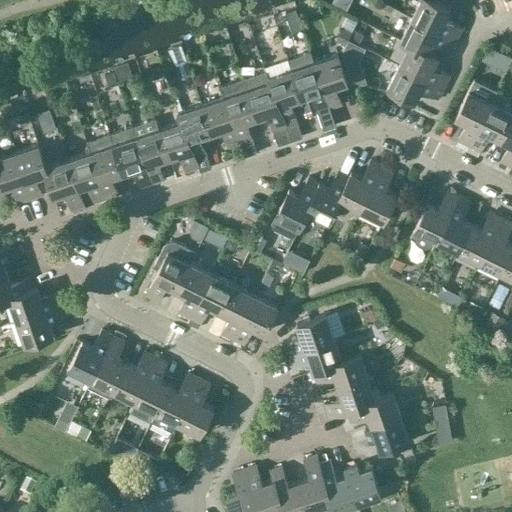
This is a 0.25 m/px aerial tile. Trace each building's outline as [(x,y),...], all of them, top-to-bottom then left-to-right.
[(438,0),(419,0),(412,15),(457,37),(462,25),(445,17),(451,6),(438,0)] [(451,48),(457,37),(412,15),(401,37),(409,42),(410,41),(429,50),(429,49),(434,40),(451,48)] [(438,53),(429,49),(429,50),(410,41),(409,42),(399,62),(444,84),(450,73),(432,64),(438,53)] [(338,51),(314,59),(330,106),(342,102),(336,83),(348,79),(338,51)] [(314,59),(291,66),(301,95),(312,92),(318,110),(330,106),(314,59)] [(444,84),(399,62),(388,84),(415,98),(421,87),(438,95),(444,84)] [(290,99),(301,95),(291,66),(268,74),(269,79),(270,79),(284,121),(285,121),(296,117),(290,99)] [(269,79),(247,86),(257,115),(268,111),(279,143),(291,138),(285,121),(284,121),(270,79),(269,79)] [(246,119),(257,115),(247,86),(225,94),(241,141),(245,154),(257,150),(246,119)] [(458,137),(469,143),(491,98),(469,87),(455,115),(467,120),(458,137)] [(229,145),(241,141),(225,94),(202,101),(212,131),(222,127),(229,145)] [(489,132),(499,137),(511,110),(511,108),(491,98),(469,143),(481,149),(489,132)] [(201,134),(212,131),(202,101),(178,110),(181,119),(182,118),(195,156),(196,156),(207,152),(201,134)] [(501,159),(511,164),(511,110),(499,137),(510,142),(501,159)] [(181,119),(159,126),(169,155),(180,151),(186,169),(199,165),(196,156),(195,156),(182,118),(181,119)] [(159,126),(136,134),(152,181),(164,177),(158,159),(169,155),(159,126)] [(136,134),(113,141),(123,170),(134,167),(140,185),(152,181),(136,134)] [(39,141),(15,149),(31,197),(42,193),(36,175),(46,171),(47,171),(45,164),(46,164),(39,141)] [(113,141),(91,149),(106,196),(118,192),(112,174),(123,170),(113,141)] [(19,200),(31,197),(15,149),(0,154),(0,180),(2,186),(3,186),(13,182),(19,200)] [(95,200),(106,196),(91,149),(68,157),(78,186),(79,185),(88,182),(95,200)] [(85,204),(79,185),(78,186),(68,157),(46,164),(45,164),(47,171),(46,171),(54,194),(66,190),(72,208),(85,204)] [(360,207),(382,163),(371,157),(362,174),(351,169),(349,173),(350,174),(339,197),(340,197),(360,207)] [(393,168),(382,163),(360,207),(382,219),(396,191),(385,185),(393,168)] [(329,219),(340,197),(339,197),(350,174),(349,173),(339,168),(330,185),(320,180),(306,208),(307,208),(329,219)] [(182,174),(166,180),(170,190),(186,184),(182,174)] [(294,235),(307,208),(306,208),(320,180),(309,175),(300,192),(289,186),(275,214),(276,214),(272,221),(273,225),(294,235)] [(433,246),(437,238),(459,193),(447,188),(439,205),(428,200),(414,227),(418,229),(417,232),(418,235),(419,236),(420,237),(422,240),(424,241),(427,243),(433,246)] [(437,238),(458,249),(472,221),(462,216),(470,199),(459,193),(437,238)] [(472,221),(458,249),(480,259),(502,215),(490,209),(482,226),(472,221)] [(511,222),(511,219),(502,215),(480,259),(501,270),(511,248),(511,241),(505,237),(511,222)] [(177,287),(190,260),(195,249),(177,240),(173,239),(170,239),(166,240),(163,243),(153,263),(159,266),(146,293),(158,299),(167,282),(177,287)] [(0,272),(7,270),(4,259),(22,253),(17,240),(0,246),(0,272)] [(511,248),(501,270),(511,275),(511,248)] [(178,309),(190,315),(212,270),(190,260),(177,287),(187,292),(178,309)] [(11,281),(7,270),(0,272),(0,299),(9,296),(9,295),(33,287),(33,286),(29,275),(11,281)] [(210,303),(220,308),(233,281),(212,270),(190,315),(201,320),(210,303)] [(255,292),(233,281),(220,308),(230,313),(221,331),(233,336),(255,292)] [(9,295),(9,296),(17,318),(63,302),(59,290),(41,296),(37,284),(33,286),(33,287),(9,295)] [(277,303),(255,292),(233,336),(244,342),(253,325),(264,330),(277,303)] [(67,313),(63,302),(17,318),(25,341),(54,331),(49,319),(67,313)] [(283,339),(287,351),(334,335),(326,311),(297,321),(301,333),(283,339)] [(69,366),(91,377),(113,333),(102,327),(94,344),(82,339),(69,366)] [(113,333),(91,377),(113,388),(126,360),(116,355),(125,338),(113,333)] [(341,358),(341,357),(334,335),(287,351),(291,363),(309,357),(313,368),(341,358)] [(113,388),(134,398),(156,354),(145,348),(136,366),(126,360),(113,388)] [(359,351),(341,357),(341,358),(313,368),(317,380),(335,374),(338,385),(367,374),(359,351)] [(134,398),(156,409),(169,382),(159,377),(168,360),(156,354),(134,398)] [(169,382),(156,409),(177,420),(199,375),(188,370),(180,387),(169,382)] [(367,374),(338,385),(342,395),(324,401),(328,414),(346,408),(346,407),(375,397),(375,396),(367,374)] [(211,381),(199,375),(177,420),(200,431),(213,404),(202,398),(211,381)] [(393,390),(375,396),(375,397),(346,407),(346,408),(350,419),(368,413),(371,423),(372,424),(401,414),(393,390)] [(448,423),(445,403),(433,405),(436,425),(448,423)] [(372,424),(371,423),(365,425),(369,438),(376,436),(380,447),(409,438),(401,414),(372,424)] [(403,448),(403,449),(407,461),(416,458),(411,445),(403,448)] [(309,475),(298,478),(309,507),(331,500),(332,499),(318,462),(319,461),(316,452),(303,457),(309,475)] [(330,457),(319,461),(318,462),(332,499),(331,500),(334,509),(357,501),(347,472),(346,472),(336,476),(330,457)] [(344,466),(346,472),(347,472),(357,501),(381,493),(389,490),(402,486),(399,477),(378,484),(371,464),(359,468),(357,461),(344,466)] [(259,511),(265,511),(282,506),(283,506),(273,477),(272,477),(262,480),(256,462),(244,466),(259,511)] [(284,511),(294,511),(309,507),(298,478),(288,482),(282,464),(269,468),(272,477),(273,477),(283,506),(282,506),(284,511)] [(233,511),(259,511),(244,466),(233,471),(239,489),(227,493),(233,511)]
